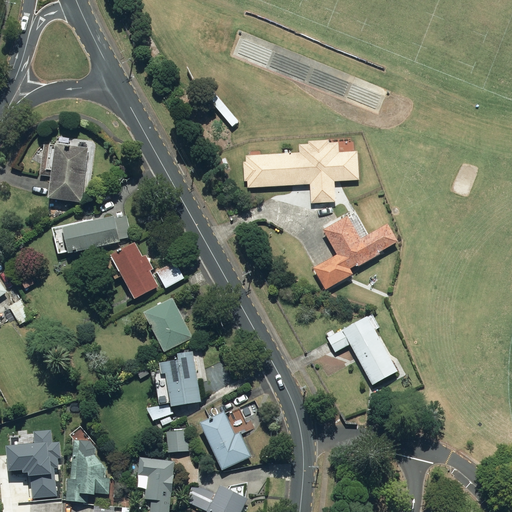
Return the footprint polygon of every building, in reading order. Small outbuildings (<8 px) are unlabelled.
[(379,111),(387,87),(243,28),(234,53),(379,111)] [(289,150),(237,152),(238,180),(298,178),(299,198),(327,197),(327,177),(348,177),(347,149),(329,149),(329,136),(289,138),(289,150)] [(58,146),(46,145),(42,174),(55,176),(53,199),(85,202),(91,148),(58,144),(58,146)] [(318,284),(394,242),(381,218),(363,228),(351,205),(317,224),(329,246),(304,259),(318,284)] [(118,217),(68,227),(74,253),(123,242),(122,239),(132,237),(132,233),(129,216),(118,219),(118,217)] [(149,255),(146,257),(139,243),(115,256),(138,298),(161,286),(153,270),(156,268),(149,255)] [(178,261),(159,272),(169,289),(187,279),(178,261)] [(0,297),(10,291),(0,275),(0,325),(4,323),(0,316),(0,297)] [(194,335),(175,297),(147,312),(166,349),(194,335)] [(22,299),(10,307),(21,325),(33,317),(22,299)] [(361,304),(333,318),(364,376),(391,361),(361,304)] [(181,358),(164,361),(166,373),(169,372),(174,405),(204,401),(197,350),(180,352),(181,358)] [(242,407),(235,411),(234,409),(204,422),(225,469),(254,455),(242,428),(250,424),(242,407)] [(33,468),(35,494),(58,493),(53,428),(35,429),(36,442),(10,444),(11,469),(33,468)] [(188,430),(169,431),(170,450),(190,449),(188,430)] [(74,479),(72,479),(70,497),(116,502),(122,444),(78,440),(74,479)] [(171,511),(178,460),(144,456),(140,486),(146,487),(144,505),(153,506),(152,511),(171,511)] [(242,511),(250,496),(224,483),(209,511),(242,511)]
